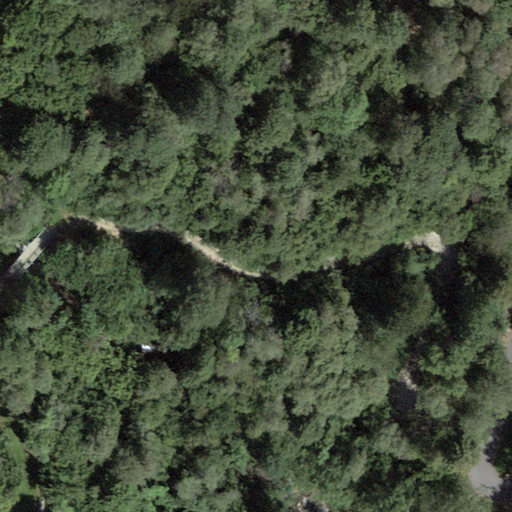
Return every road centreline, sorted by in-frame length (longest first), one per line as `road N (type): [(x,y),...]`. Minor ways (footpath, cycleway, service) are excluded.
road 1 (track): [(511,319),(439,402),(421,409),(405,387),(440,286),(457,261),(455,245),(422,242),(285,274),(162,238),(67,229),(29,244),(0,271)]
road 2 (unclassified): [(511,386),(480,470),(494,489),(511,490)]
road 3 (track): [(0,392),(36,483),(38,511)]
